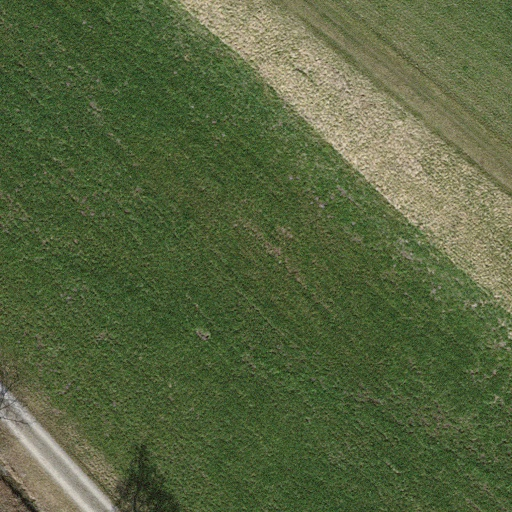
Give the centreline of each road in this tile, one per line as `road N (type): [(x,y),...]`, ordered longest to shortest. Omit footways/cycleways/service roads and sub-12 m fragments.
road 1 (track): [(301,0),(511,171)]
road 2 (track): [(99,511),(0,403)]
